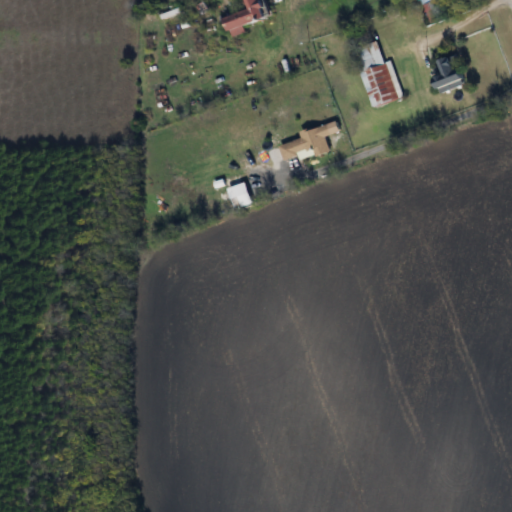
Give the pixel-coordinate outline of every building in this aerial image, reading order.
[(244,24),(246,32),(232,36),(225,11),(243,6),(241,0),(261,0),(267,18),(244,24)] [(425,4),(438,0),(444,17),(430,22),(425,4)] [(360,71),(367,68),(359,46),(376,41),(384,64),(391,62),(403,97),(373,107),(360,71)] [(440,92),(430,65),(455,56),(466,83),(440,92)] [(315,151),(284,159),(280,144),(302,138),(300,131),(328,124),(331,134),(326,135),(330,152),(316,155),(315,151)]
